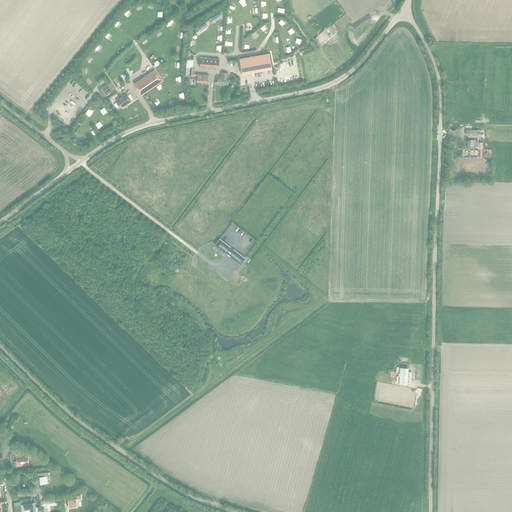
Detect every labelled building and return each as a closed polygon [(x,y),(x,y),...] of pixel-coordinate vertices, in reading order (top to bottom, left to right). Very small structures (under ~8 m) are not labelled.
[(269,53),(239,58),(242,74),(272,69),(269,53)] [(219,59),(200,57),(199,67),(218,68),(219,59)] [(194,67),(193,67),(193,59),(187,59),(186,66),(186,73),(189,73),(189,78),(194,79),(194,70),(194,67)] [(155,69),(134,83),(142,95),(163,81),(155,69)] [(208,82),(209,74),(197,74),(197,82),(208,82)] [(111,81),(98,90),(103,97),(116,89),(111,81)] [(121,108),(131,101),(126,94),(116,100),(121,108)] [(472,140),(465,140),(466,148),(472,148),(476,148),(476,140),(472,140)] [(220,239),(215,244),(241,264),(245,258),(220,239)] [(194,273),(189,279),(215,298),(219,292),(194,273)] [(230,303),(245,302),(251,307),(260,295),(255,291),(254,276),(247,276),(247,291),(247,292),(245,295),(230,295),(230,303)] [(400,367),(399,383),(407,383),(408,367),(400,367)] [(28,454),(16,456),(17,466),(21,466),(21,463),(29,462),(28,454)] [(47,476),(48,476),(48,472),(37,473),(38,482),(40,482),(40,484),(48,483),(47,476)] [(76,499),(77,499),(77,495),(66,497),(67,505),(68,505),(69,507),(77,506),(76,499)] [(50,505),(54,504),(59,504),(58,499),(43,501),(44,505),(45,509),(46,509),(48,509),(50,508),(50,505)] [(30,504),(24,504),(25,510),(30,509),(30,511),(38,511),(38,507),(36,507),(35,502),(30,503),(30,504)]
